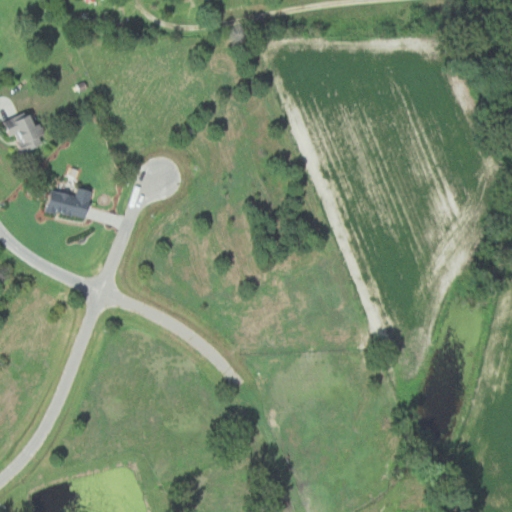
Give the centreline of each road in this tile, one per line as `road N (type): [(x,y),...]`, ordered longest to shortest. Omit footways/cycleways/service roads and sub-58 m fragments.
road 1 (residential): [(241,390),(193,337),(45,268),(0,231)]
road 2 (residential): [(360,0),(234,21)]
